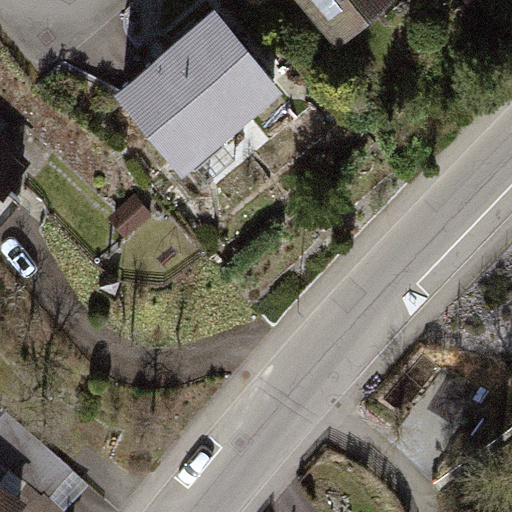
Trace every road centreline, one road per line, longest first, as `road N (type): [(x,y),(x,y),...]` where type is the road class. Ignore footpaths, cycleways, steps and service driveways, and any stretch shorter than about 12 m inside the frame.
road 1 (residential): [(511,161),(301,384)]
road 2 (residential): [(301,384),(395,452),(423,511)]
road 3 (residential): [(301,384),(197,511)]
